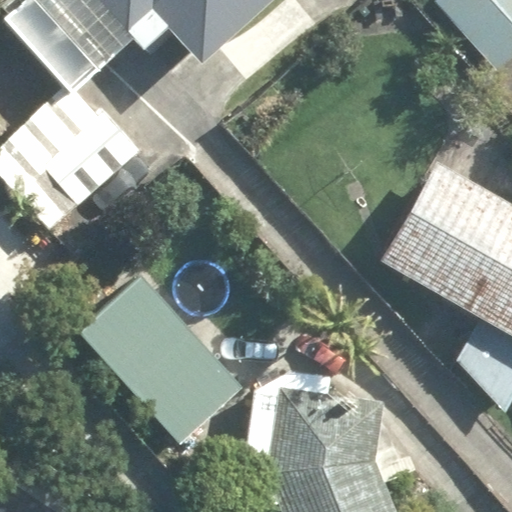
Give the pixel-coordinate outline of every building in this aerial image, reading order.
[(0,146),(0,176),(50,231),(139,151),(100,108),(94,114),(84,104),(81,106),(69,93),(129,39),(142,53),(145,50),(149,54),(171,35),(199,66),(272,0),(22,0),(0,20),(56,82),(50,87),(56,94),(50,100),(41,90),(24,105),(35,116),(0,146)] [(511,56),(511,0),(435,0),(432,4),(499,70),(511,56)] [(456,359),(501,413),(511,394),(511,203),(439,160),(381,258),(481,317),(456,359)] [(242,388),(138,275),(75,332),(179,445),(242,388)] [(254,511),(262,511),(280,505),(283,511),(393,511),(372,462),(381,399),(333,393),(336,373),(252,362),(237,471),(254,511)] [(95,511),(117,479),(32,425),(0,474),(0,511),(95,511)]
